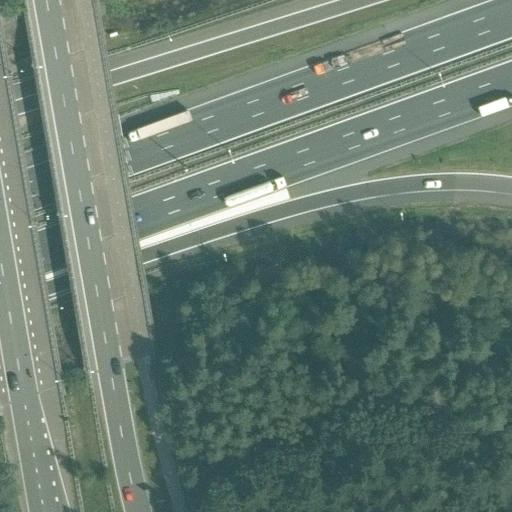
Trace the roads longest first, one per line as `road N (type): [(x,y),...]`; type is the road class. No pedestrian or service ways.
road 1 (motorway): [(511,15),(0,201)]
road 2 (motorway): [(0,267),(511,83)]
road 3 (motorway): [(0,287),(364,190),(511,183)]
road 4 (primary): [(138,511),(45,0)]
road 5 (motorway): [(364,0),(0,111)]
road 6 (primary): [(0,261),(44,511)]
